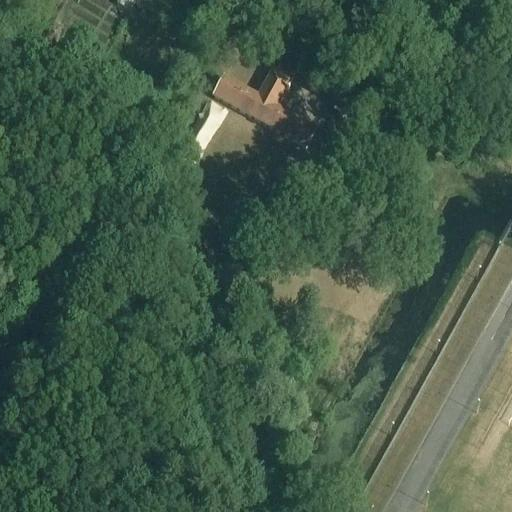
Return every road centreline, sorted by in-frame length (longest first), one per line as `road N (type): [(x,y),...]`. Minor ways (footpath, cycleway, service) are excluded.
road 1 (track): [(35,511),(146,308),(214,240),(359,141),(391,89)]
road 2 (track): [(339,60),(511,153)]
